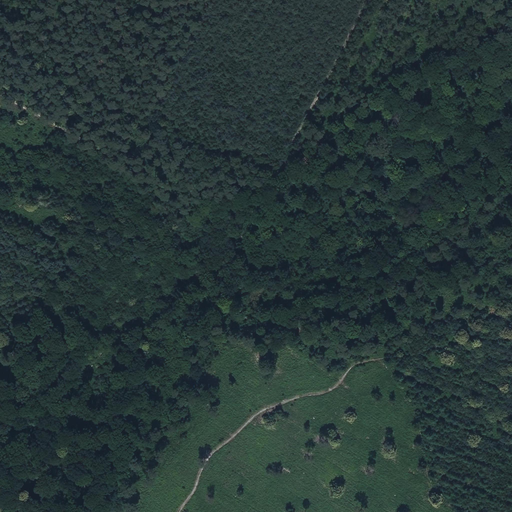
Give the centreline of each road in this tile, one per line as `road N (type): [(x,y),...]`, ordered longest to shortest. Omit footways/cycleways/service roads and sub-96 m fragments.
road 1 (track): [(0,99),(172,193),(279,222),(311,222),(397,182),(511,113)]
road 2 (track): [(255,218),(121,511)]
road 3 (track): [(362,0),(279,173)]
road 4 (track): [(0,209),(47,232),(65,254),(15,333)]
